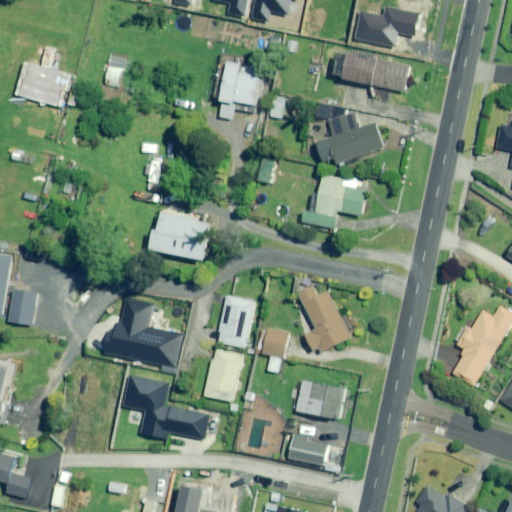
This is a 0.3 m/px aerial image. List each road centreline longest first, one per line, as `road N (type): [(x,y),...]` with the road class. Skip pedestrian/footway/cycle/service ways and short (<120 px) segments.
road 1 (residential): [(373,498),(225,461),(67,459),(77,340),(89,316),(133,284),(194,291),(267,257),(415,288)]
road 2 (unclassified): [(415,288),(464,67)]
road 3 (residential): [(511,446),(391,409)]
road 4 (unclassified): [(391,409),(415,288)]
